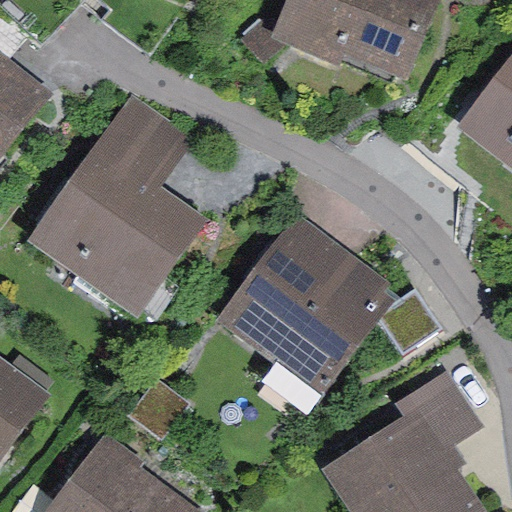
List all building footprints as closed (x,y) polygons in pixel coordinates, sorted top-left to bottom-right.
[(423,95),(456,4),(443,0),(304,0),(288,47),(423,95)] [(0,55),(0,187),(0,188),(65,107),(0,55)] [(511,158),(511,85),(477,133),(511,158)] [(196,153),(136,113),(40,256),(154,331),(223,227),(170,192),(196,153)] [(326,405),(404,296),(308,228),(230,337),(326,405)] [(0,360),(0,469),(10,477),(61,404),(0,360)] [(343,484),(364,511),(495,511),(457,459),(487,437),(442,375),(397,408),(414,432),(343,484)] [(195,511),(108,447),(59,511),(195,511)]
